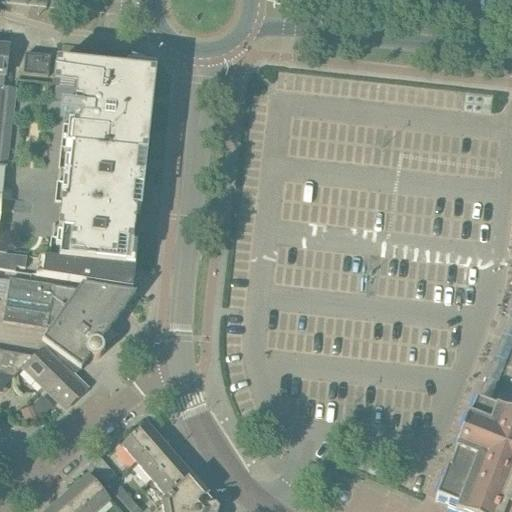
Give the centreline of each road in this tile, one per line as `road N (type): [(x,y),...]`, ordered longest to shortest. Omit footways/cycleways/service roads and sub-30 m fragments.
road 1 (residential): [(182,378),(203,51)]
road 2 (secondary): [(247,19),(511,52)]
road 3 (residential): [(34,483),(162,372),(182,378)]
road 4 (residential): [(273,511),(217,453),(182,378)]
